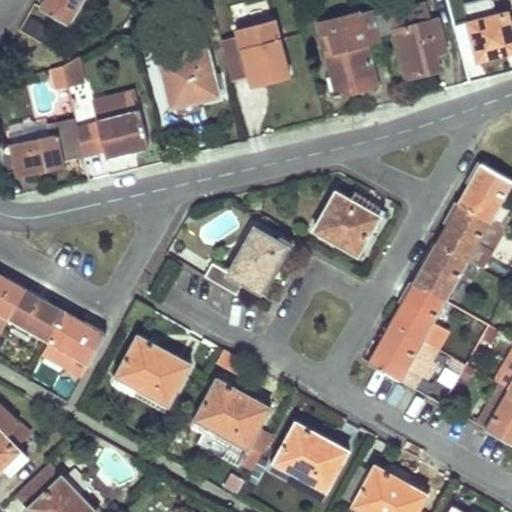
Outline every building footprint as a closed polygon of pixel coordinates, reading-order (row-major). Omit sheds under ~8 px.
[(69,25),(83,0),(44,0),(40,8),(69,25)] [(431,21),(429,12),(426,3),(389,12),(394,33),(406,78),(439,70),(436,59),(434,53),(446,49),(438,19),(431,21)] [(394,33),(389,12),(374,16),(380,37),(394,33)] [(501,41),(511,38),(511,29),(508,12),(468,22),(478,61),(505,53),(501,41)] [(359,14),(338,19),(318,24),(337,96),(377,86),(367,44),(380,39),(380,37),(374,16),(373,13),(360,17),(359,14)] [(266,77),(266,80),(267,82),(289,76),(280,41),(244,50),(240,36),(221,41),(231,80),(249,75),(250,80),(266,77)] [(511,38),(501,41),(505,53),(511,51),(511,38)] [(171,108),(195,102),(219,95),(208,47),(158,59),(171,108)] [(436,59),(448,56),(446,49),(434,53),(436,59)] [(85,84),(78,58),(72,62),(64,67),(69,88),(85,84)] [(266,77),(250,80),(251,87),(267,82),(266,80),(266,77)] [(140,111),(119,116),(97,122),(106,158),(149,147),(140,111)] [(14,143),(5,144),(0,145),(0,160),(3,174),(45,165),(64,161),(84,157),(75,118),(48,125),(50,135),(14,143)] [(48,125),(11,133),(14,143),(50,135),(48,125)] [(64,161),(45,165),(47,171),(65,167),(64,161)] [(476,186),(487,166),(482,164),(474,179),(471,183),(476,186)] [(490,219),(511,181),(511,180),(487,166),(476,186),(471,183),(460,203),(465,205),(490,219)] [(360,254),(372,233),(383,211),(367,202),(364,208),(351,201),(337,192),(316,229),(360,254)] [(354,195),(351,201),(364,208),(367,202),(354,195)] [(453,226),(465,205),(460,203),(448,223),(453,226)] [(467,260),(490,219),(465,205),(453,226),(448,223),(446,227),(437,243),(442,246),(431,265),(426,262),(421,270),(414,283),(419,286),(444,300),(463,267),(467,260)] [(467,260),(477,265),(483,268),(493,250),(490,248),(502,226),(490,219),(467,260)] [(236,293),(239,287),(242,281),(259,291),(286,245),(255,228),(229,273),(211,263),(204,275),(236,293)] [(431,265),(442,246),(437,243),(426,262),(431,265)] [(477,265),(467,260),(463,267),(473,272),(477,265)] [(0,275),(0,314),(10,320),(25,292),(7,282),(5,281),(6,279),(0,275)] [(403,302),(408,305),(419,286),(414,283),(404,299),(403,302)] [(397,325),(422,339),(436,314),(448,321),(455,308),(443,302),(444,300),(419,286),(408,305),(403,302),(397,312),(392,321),(397,325)] [(10,320),(50,342),(66,313),(49,303),(48,305),(44,303),(25,292),(10,320)] [(91,365),(106,338),(85,326),(86,324),(66,313),(50,342),(44,352),(62,363),(68,353),(80,359),(91,365)] [(380,341),(386,344),(397,325),(392,321),(380,341)] [(399,379),(422,339),(397,325),(386,344),(380,341),(380,343),(368,362),(399,379)] [(165,387),(163,389),(162,392),(172,398),(189,365),(138,338),(117,375),(154,395),(160,385),(165,387)] [(462,361),(467,364),(474,350),(470,347),(462,361)] [(91,365),(80,359),(68,353),(62,363),(44,352),(42,356),(83,378),(91,365)] [(458,359),(457,362),(455,364),(463,369),(467,364),(462,361),(458,359)] [(165,409),(172,398),(162,392),(163,389),(165,387),(160,385),(154,395),(117,375),(114,381),(165,409)] [(211,390),(217,380),(210,376),(205,387),(211,390)] [(241,429),(248,432),(254,435),(244,453),(233,447),(226,458),(251,472),(272,436),(258,428),(270,407),(218,379),(217,380),(211,390),(196,417),(236,440),(241,429)] [(477,423),(487,429),(510,388),(500,382),(477,423)] [(511,388),(510,388),(487,429),(511,442),(511,439),(511,388)] [(0,471),(4,468),(7,471),(9,474),(27,457),(15,445),(7,437),(18,426),(19,425),(0,406),(0,471)] [(248,432),(241,429),(236,440),(196,417),(192,424),(233,447),(244,453),(254,435),(248,432)] [(311,482),(315,476),(317,471),(332,479),(348,451),(297,423),(276,461),(311,482)] [(15,445),(26,434),(18,426),(7,437),(15,445)] [(323,496),(332,479),(317,471),(315,476),(311,482),(276,461),(272,469),(323,496)] [(53,469),(49,464),(18,494),(30,506),(26,510),(28,511),(97,511),(99,510),(83,493),(80,496),(61,477),(50,487),(46,483),(53,476),(53,469)] [(418,511),(428,494),(375,466),(371,473),(358,465),(340,497),(354,504),(369,511),(368,511),(418,511)] [(7,471),(4,468),(0,471),(0,481),(1,483),(9,474),(7,471)]
